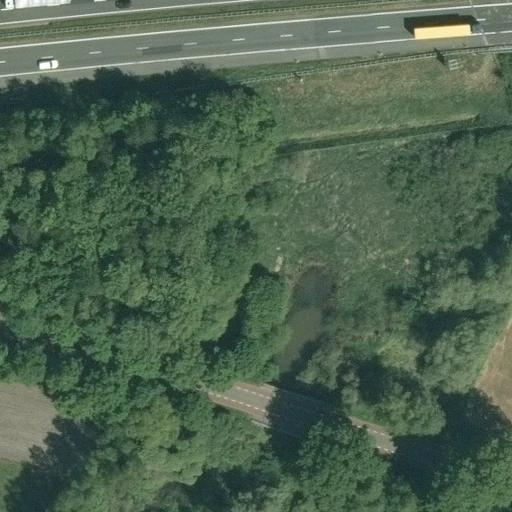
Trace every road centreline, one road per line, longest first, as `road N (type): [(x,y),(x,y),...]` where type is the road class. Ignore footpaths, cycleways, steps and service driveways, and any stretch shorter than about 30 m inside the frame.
road 1 (tertiary): [(0,323),(511,482)]
road 2 (motorway): [(0,62),(511,18)]
